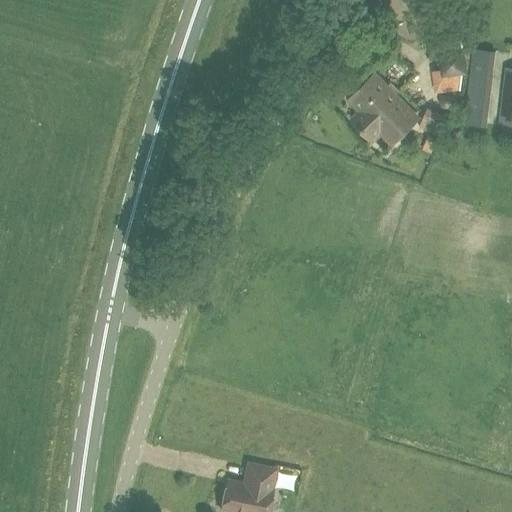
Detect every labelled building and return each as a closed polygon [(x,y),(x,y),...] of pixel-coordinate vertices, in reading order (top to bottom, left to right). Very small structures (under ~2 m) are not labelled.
[(443,75),(468,71),(462,33),(438,37),(441,64),(443,75)] [(511,122),(511,67),(507,67),(501,121),(511,122)] [(392,143),(419,117),(376,73),(350,99),(362,110),(353,119),(373,139),(381,131),(392,143)] [(424,150),(432,154),(438,140),(430,136),(424,150)] [(221,509),(232,511),(267,511),(273,490),(271,489),(275,469),(249,463),(245,484),(227,480),(221,509)]
